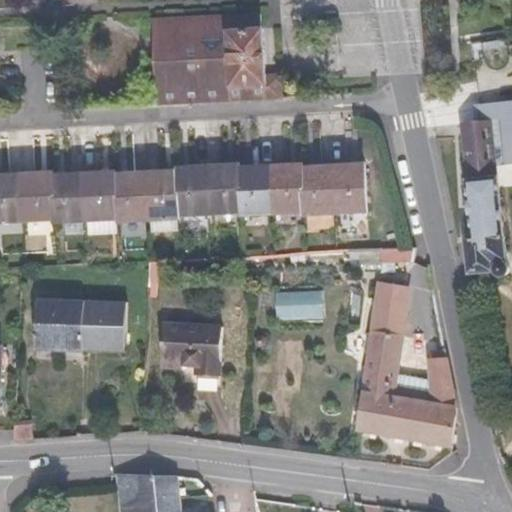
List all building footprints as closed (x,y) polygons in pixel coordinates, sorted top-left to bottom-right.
[(263,29),(262,13),(154,19),(158,105),(283,99),(282,79),(267,80),(267,74),(265,28),(263,29)] [(511,37),(473,44),(475,61),(485,60),(488,64),(493,69),(498,70),(505,70),(510,68),(511,66),(511,37)] [(469,180),(468,180),(474,236),(467,237),(471,273),(495,271),(496,272),(496,273),(497,274),(498,275),(499,275),(499,276),(500,276),(501,276),(501,277),(502,277),(503,277),(504,277),(505,277),(506,277),(507,276),(508,276),(508,275),(509,275),(510,274),(511,273),(511,272),(511,271),(511,270),(511,269),(511,266),(511,265),(511,264),(511,263),(510,263),(510,262),(509,262),(509,261),(508,261),(507,260),(504,226),(499,175),(498,169),(511,168),(511,109),(482,112),(483,123),(463,125),(469,180)] [(0,175),(0,222),(57,219),(57,223),(120,220),(121,221),(182,219),(181,216),(244,212),(244,215),(306,211),(307,215),(369,212),(366,165),(304,168),(304,165),(241,169),(241,165),(179,169),(179,172),(118,175),(118,172),(55,176),(54,173),(0,175)] [(152,283),(164,283),(165,263),(153,262),(152,283)] [(380,282),(376,307),(406,311),(408,287),(380,282)] [(278,319),(324,318),(323,290),(277,291),(278,319)] [(39,300),(37,349),(127,352),(129,303),(39,300)] [(448,360),(448,358),(431,359),(432,381),(433,394),(398,386),(400,374),(409,311),(406,311),(376,307),(373,331),(365,390),(359,430),(453,447),(453,446),(458,408),(448,360)] [(162,367),(183,368),(183,367),(196,368),(196,375),(221,377),(224,326),(164,323),(162,367)] [(433,394),(432,381),(400,374),(398,386),(433,394)] [(183,511),(182,492),(180,477),(117,475),(118,486),(121,511),(183,511)]
